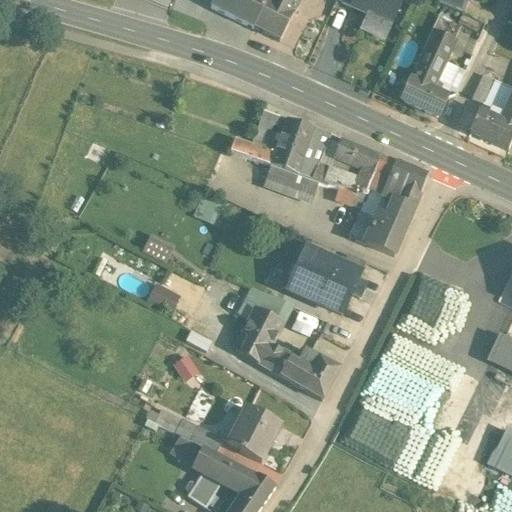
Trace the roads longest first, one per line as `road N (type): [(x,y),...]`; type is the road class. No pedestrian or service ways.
road 1 (secondary): [(434,154),(208,56),(15,0)]
road 2 (residential): [(453,163),(274,511)]
road 3 (residential): [(434,154),(507,0)]
